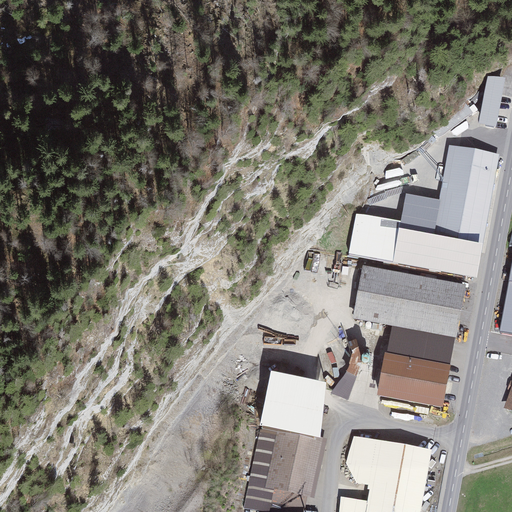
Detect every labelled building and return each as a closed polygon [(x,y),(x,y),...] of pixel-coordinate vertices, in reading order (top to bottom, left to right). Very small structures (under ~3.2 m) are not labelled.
[(505,83),(491,80),(481,127),(496,129),(505,83)] [(438,135),(472,116),(466,105),(432,124),(438,135)] [(499,156),(449,147),(439,202),(406,196),(401,224),(356,215),(349,256),(476,279),(499,156)] [(466,287),(363,268),(353,320),(393,328),(455,340),(456,340),(466,287)] [(455,340),(393,328),(387,356),(450,368),(455,340)] [(348,371),(358,372),(360,356),(350,355),(348,371)] [(387,356),(385,356),(378,399),(443,410),(451,368),(450,368),(387,356)] [(347,400),(359,376),(345,369),(333,392),(347,400)] [(323,440),(279,431),(267,485),(251,482),(246,508),(267,511),(304,511),(307,498),(311,498),(323,440)] [(420,511),(432,452),(354,438),(346,464),(356,485),(368,488),(367,491),(369,492),(367,503),(341,498),(339,511),(420,511)]
